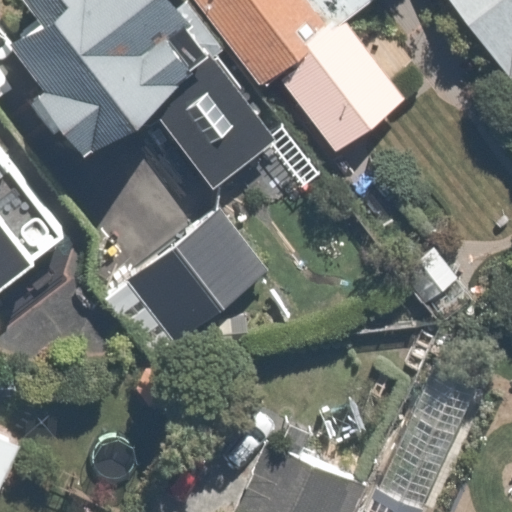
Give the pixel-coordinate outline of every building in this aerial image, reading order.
[(97,144),(153,103),(218,190),(236,177),(271,225),(319,190),(178,0),(33,0),(46,17),(14,41),(42,78),(30,87),(64,133),(80,122),(97,144)] [(194,0),(261,100),(290,81),(341,156),(412,109),(360,32),(401,4),(397,0),(194,0)] [(511,0),(457,0),(511,74),(511,0)] [(0,347),(21,330),(4,310),(59,263),(51,253),(85,224),(0,124),(0,347)] [(225,206),(184,243),(231,295),(272,258),(225,206)] [(346,511),(359,488),(264,437),(225,510),(227,511),(346,511)] [(0,455),(0,503),(20,467),(0,455)] [(410,511),(371,492),(361,511),(410,511)]
